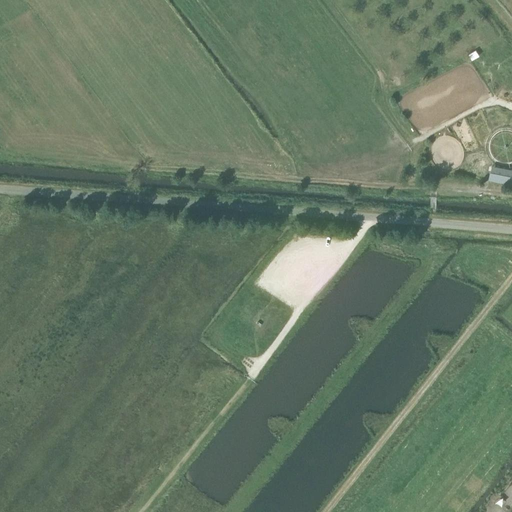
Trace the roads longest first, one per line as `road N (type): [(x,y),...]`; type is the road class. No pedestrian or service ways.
road 1 (unclassified): [(511,230),(0,190)]
road 2 (track): [(324,511),(511,276)]
road 3 (track): [(322,0),(435,178),(432,223)]
road 4 (track): [(250,381),(144,511)]
